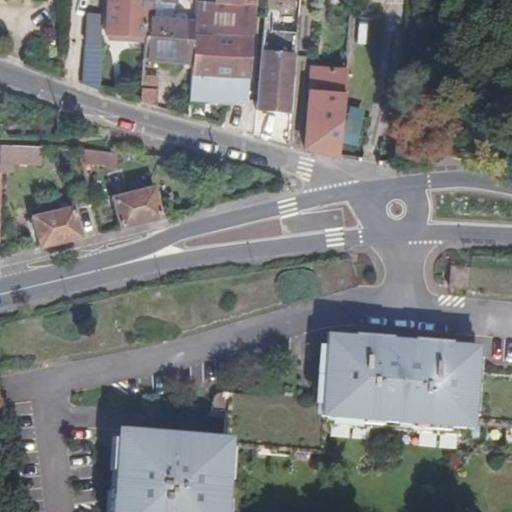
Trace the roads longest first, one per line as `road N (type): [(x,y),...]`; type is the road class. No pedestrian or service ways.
road 1 (residential): [(403,309),(48,385),(61,511)]
road 2 (residential): [(0,77),(361,190)]
road 3 (tertiary): [(361,190),(283,206),(12,294)]
road 4 (tertiary): [(12,294),(370,239)]
